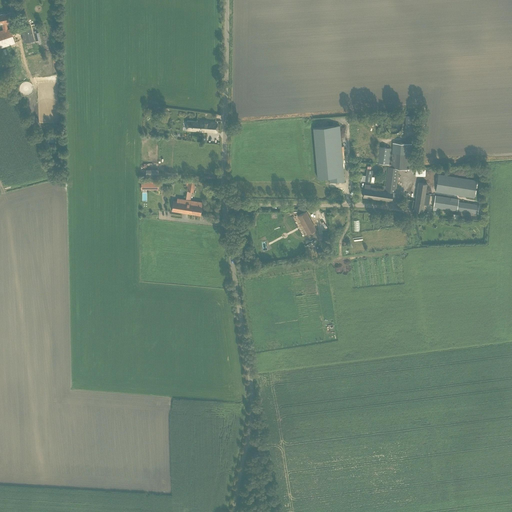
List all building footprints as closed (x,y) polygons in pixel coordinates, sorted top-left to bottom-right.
[(10,12),(0,14),(0,24),(3,24),(4,27),(5,31),(0,32),(0,43),(1,47),(15,43),(10,29),(7,30),(7,27),(6,23),(12,22),(10,12)] [(21,30),(22,35),(23,35),(24,37),(22,38),(23,42),(25,42),(26,43),(34,41),(31,27),(21,30)] [(387,118),(386,118),(385,119),(385,120),(385,121),(384,122),(384,123),(384,124),(384,125),(384,126),(384,127),(385,128),(386,129),(386,130),(387,131),(388,131),(388,132),(389,132),(390,133),(391,133),(392,133),(393,133),(394,133),(395,133),(396,133),(397,133),(398,132),(399,131),(400,131),(401,130),(401,129),(402,128),(402,127),(402,126),(402,125),(403,124),(403,123),(402,122),(402,121),(401,120),(401,119),(400,118),(400,117),(399,117),(398,116),(397,116),(396,115),(395,115),(394,115),(393,115),(392,115),(391,115),(390,116),(389,116),(388,116),(387,117),(387,118)] [(405,115),(405,128),(414,128),(415,116),(405,115)] [(217,123),(212,123),(187,121),(186,130),(212,132),(217,132),(217,123)] [(317,178),(329,177),(329,182),(344,181),(339,126),(313,128),(317,178)] [(391,166),(410,167),(411,144),(392,143),(391,164),(391,166)] [(387,164),(388,164),(391,149),(378,147),(376,163),(387,164)] [(363,192),(363,197),(391,201),(394,201),(395,196),(398,174),(399,168),(391,167),(391,166),(391,164),(388,164),(387,164),(386,165),(388,165),(385,191),(375,190),(376,188),(370,187),(370,185),(365,184),(364,188),(363,192)] [(141,174),(141,178),(143,178),(143,176),(158,176),(158,169),(146,169),(146,170),(140,169),(140,171),(141,171),(141,174)] [(459,195),(474,197),(476,181),(438,174),(435,191),(455,194),(459,195)] [(142,190),(158,190),(158,182),(141,181),(142,190)] [(187,191),(193,192),(195,182),(188,181),(187,191)] [(418,183),(414,210),(422,212),(423,204),(428,205),(430,195),(425,194),(427,184),(418,183)] [(458,202),(458,199),(435,195),(433,207),(477,214),(479,205),(458,202)] [(172,211),(185,213),(187,203),(185,203),(185,199),(177,198),(177,202),(173,201),(172,211)] [(187,203),(185,213),(200,215),(202,202),(185,199),(185,203),(187,203)] [(302,224),(307,234),(307,233),(309,237),(317,233),(315,229),(310,219),(308,216),(306,211),(297,216),(302,224)]
